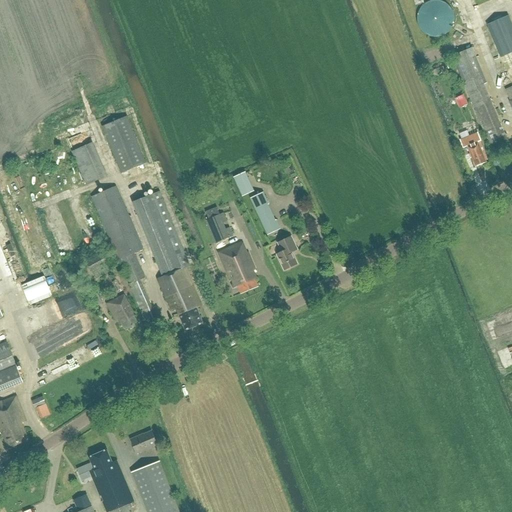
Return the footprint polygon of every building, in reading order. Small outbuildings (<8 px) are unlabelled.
[(434,37),(437,37),(440,36),(443,36),(445,34),(447,33),(450,31),(451,29),(452,27),(453,25),(454,23),(454,21),(454,18),(453,16),(453,14),(452,11),(451,9),(450,7),(448,5),(446,4),(444,2),(441,1),(438,0),(435,0),(432,0),(429,1),(426,3),(423,5),(421,7),(419,10),(418,12),(417,14),(417,17),(417,20),(417,23),(418,25),(419,27),(420,29),(423,32),(425,34),(428,35),(431,36),(434,37)] [(511,25),(508,16),(487,25),(511,84),(511,86),(505,89),(511,106),(511,25)] [(476,67),(460,74),(467,91),(483,84),(483,83),(484,81),(478,66),(476,67)] [(457,106),(465,102),(463,97),(455,101),(457,106)] [(103,127),(121,172),(146,162),(127,117),(103,127)] [(502,126),(485,133),(489,143),(505,136),(502,126)] [(477,140),(480,138),(477,131),(459,139),(462,146),(466,144),(476,166),(487,161),(477,140)] [(93,141),(73,150),(88,185),(108,176),(93,141)] [(79,189),(83,189),(82,185),(68,187),(69,194),(71,193),(72,201),(80,200),(79,189)] [(129,285),(145,322),(149,329),(159,325),(139,280),(145,278),(134,253),(143,249),(116,187),(91,198),(131,284),(129,285)] [(133,202),(163,276),(157,278),(171,311),(177,308),(186,329),(203,322),(197,307),(201,305),(185,266),(189,264),(160,192),(133,202)] [(251,200),(268,235),(280,229),(276,220),(275,221),(267,205),(268,205),(263,194),(251,200)] [(36,268),(49,264),(28,199),(15,204),(36,268)] [(44,220),(53,240),(67,234),(58,213),(44,220)] [(224,213),(205,221),(214,243),(233,235),(230,228),(225,229),(223,223),(227,221),(224,213)] [(283,250),(277,253),(284,269),(297,263),(292,252),(297,250),(291,236),(279,241),(283,250)] [(68,242),(56,248),(61,258),(73,252),(68,242)] [(241,243),(218,252),(233,288),(237,286),(241,294),(258,287),(251,271),(255,270),(248,253),(246,253),(241,243)] [(88,261),(92,269),(106,261),(101,253),(88,261)] [(97,294),(90,297),(96,307),(102,304),(97,294)] [(132,312),(134,311),(124,294),(106,303),(115,319),(118,318),(124,329),(128,327),(129,329),(139,324),(132,312)] [(0,390),(23,381),(8,343),(0,346),(0,390)] [(93,347),(36,375),(41,384),(97,356),(93,347)] [(0,428),(8,449),(29,441),(22,422),(26,420),(16,396),(0,402),(0,428)] [(32,400),(35,408),(46,403),(43,396),(32,400)] [(131,439),(137,453),(158,444),(152,430),(139,436),(138,436),(131,439)] [(109,511),(132,511),(129,502),(134,500),(117,460),(113,462),(107,449),(88,457),(94,470),(89,472),(99,496),(103,494),(106,500),(101,501),(105,511),(106,511),(109,511)] [(180,511),(160,460),(131,471),(147,511),(180,511)]
